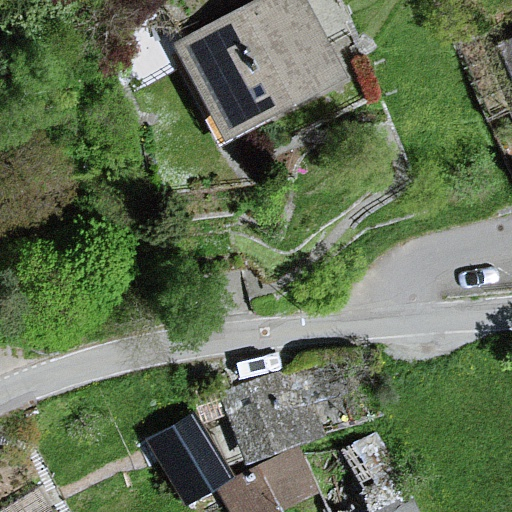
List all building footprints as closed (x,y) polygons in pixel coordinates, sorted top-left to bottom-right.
[(343,75),(302,0),(264,0),(180,44),(229,135),(343,75)] [(319,430),(298,372),(231,396),(252,454),(319,430)] [(228,475),(192,417),(154,441),(191,499),(228,475)] [(271,511),(318,489),(299,452),(228,488),(239,511),(271,511)] [(427,511),(416,488),(365,511),(427,511)]
